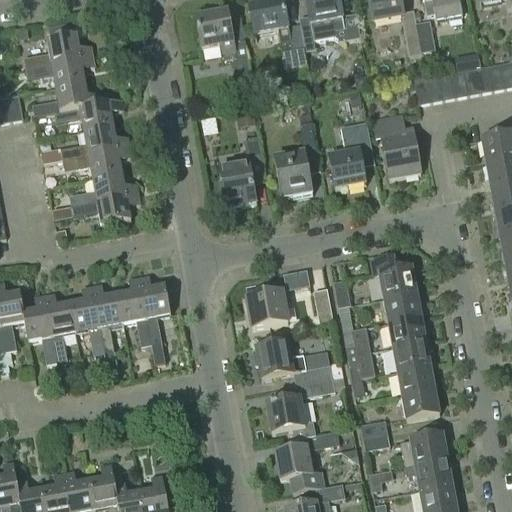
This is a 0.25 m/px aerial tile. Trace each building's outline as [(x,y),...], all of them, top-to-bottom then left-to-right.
[(336,0),(309,0),(304,1),(313,46),(334,42),(337,45),(337,48),(360,43),(355,19),(341,22),(336,0)] [(398,0),(367,0),(372,27),(401,22),(408,61),(421,59),(420,57),(415,29),(412,15),(402,17),(398,0)] [(421,0),(423,7),(430,6),(434,26),(461,21),(457,0),(421,0)] [(511,0),(477,0),(479,9),(504,5),(506,18),(511,16),(511,0)] [(282,5),(249,11),(254,39),(277,35),(284,75),(307,71),(299,29),(287,31),(282,5)] [(226,15),(195,21),(201,54),(220,51),(223,66),(232,64),(236,84),(252,81),(242,30),(230,32),(226,15)] [(429,26),(415,29),(420,57),(434,55),(429,26)] [(48,59),(23,64),(25,75),(92,62),(90,51),(78,54),(73,27),(48,32),(50,45),(46,45),(48,59)] [(92,62),(25,75),(27,85),(52,80),(55,93),(84,87),(82,74),(94,72),(92,62)] [(511,70),(511,66),(499,69),(503,93),(511,91),(511,70)] [(499,69),(487,71),(491,96),(503,93),(499,69)] [(487,71),(475,73),(479,98),(491,96),(487,71)] [(475,73),(462,75),(467,100),(479,98),(475,73)] [(462,75),(450,78),(455,102),(467,100),(462,75)] [(450,78),(438,80),(442,105),(455,102),(450,78)] [(438,80),(425,82),(430,107),(442,105),(438,80)] [(425,82),(413,85),(417,109),(430,107),(425,82)] [(57,106),(32,111),(34,121),(120,105),(100,108),(99,99),(87,101),(84,87),(55,93),(57,106)] [(247,98),(233,100),(236,115),(256,112),(251,87),(246,88),(247,98)] [(359,96),(351,98),(353,109),(361,108),(359,96)] [(17,100),(5,103),(10,127),(22,124),(17,100)] [(5,103),(0,103),(0,128),(10,127),(5,103)] [(120,105),(34,121),(34,122),(53,119),(55,128),(80,124),(83,137),(112,131),(110,118),(122,115),(120,105)] [(304,159),(273,164),(281,205),(312,199),(306,169),(318,166),(311,128),(308,112),(305,112),(306,118),(299,120),(300,129),(298,130),(304,159)] [(402,120),(372,125),(375,141),(380,140),(389,185),(420,179),(412,134),(404,135),(402,120)] [(345,159),(328,163),(334,195),(365,189),(360,159),(372,157),(366,128),(340,133),(345,159)] [(85,150),(60,155),(62,165),(128,152),(127,142),(115,145),(112,131),(83,137),(85,150)] [(511,138),(481,145),(486,169),(511,164),(511,138)] [(247,167),(218,173),(226,214),(256,209),(252,189),(267,186),(258,140),(243,143),(247,167)] [(128,152),(62,165),(64,175),(89,171),(92,184),(121,179),(118,165),(130,163),(128,152)] [(511,164),(486,169),(490,194),(511,189),(511,164)] [(94,197),(69,202),(70,212),(137,200),(135,189),(123,192),(121,179),(92,184),(94,197)] [(511,189),(490,194),(495,218),(511,214),(511,189)] [(70,212),(51,216),(53,226),(98,218),(100,232),(130,227),(127,212),(139,210),(137,200),(70,212)] [(511,214),(495,218),(499,242),(511,239),(511,214)] [(511,239),(499,242),(504,266),(511,264),(511,239)] [(397,262),(364,268),(367,282),(378,280),(382,304),(416,298),(411,273),(399,275),(397,262)] [(148,281),(137,283),(150,350),(160,348),(156,323),(169,320),(164,290),(150,293),(148,281)] [(129,297),(116,299),(121,329),(135,327),(140,352),(150,350),(137,283),(127,285),(129,297)] [(345,285),(332,287),(337,312),(349,310),(345,285)] [(3,288),(0,288),(0,331),(9,379),(8,370),(12,369),(10,356),(15,355),(10,330),(24,327),(22,317),(23,317),(19,297),(5,299),(3,288)] [(90,292),(103,359),(108,384),(118,382),(108,331),(121,329),(116,299),(103,302),(100,290),(90,292)] [(82,306),(69,308),(74,338),(88,335),(93,361),(103,359),(90,292),(80,294),(82,306)] [(326,294),(313,296),(319,332),(332,330),(326,294)] [(286,296),(246,303),(252,334),(287,328),(284,312),(288,311),(286,296)] [(416,298),(382,304),(387,328),(420,322),(416,298)] [(53,299),(43,300),(56,368),(66,366),(61,340),(74,338),(69,308),(55,311),(53,299)] [(23,317),(22,317),(24,327),(27,347),(40,344),(45,370),(56,368),(43,300),(33,302),(35,315),(23,317)] [(348,319),(338,320),(341,337),(351,335),(348,319)] [(420,322),(387,328),(391,352),(424,346),(420,322)] [(0,380),(9,379),(0,331),(0,380)] [(351,335),(341,337),(344,353),(354,352),(351,335)] [(424,346),(391,352),(396,377),(429,370),(424,346)] [(255,355),(251,356),(254,370),(258,369),(261,384),(300,377),(302,389),(343,381),(340,366),(333,367),(329,370),(306,375),(303,360),(290,363),(287,348),(255,354),(255,355)] [(357,367),(347,369),(350,385),(360,383),(357,367)] [(429,370),(396,377),(400,401),(433,395),(429,370)] [(343,381),(302,389),(304,402),(334,397),(334,396),(345,394),(343,381)] [(360,383),(350,385),(353,402),(363,400),(360,383)] [(433,395),(400,401),(405,426),(438,420),(433,395)] [(298,403),(265,409),(270,438),(291,435),(293,444),(314,441),(311,427),(304,429),(298,403)] [(383,426),(359,431),(361,445),(386,440),(383,426)] [(335,437),(310,442),(313,454),(338,450),(335,437)] [(386,440),(361,445),(363,456),(388,452),(386,440)] [(442,440),(399,448),(403,473),(413,471),(446,465),(442,440)] [(305,452),(274,458),(279,486),(289,484),(292,499),(322,493),(319,477),(310,479),(305,452)] [(446,465),(413,471),(417,495),(451,489),(446,465)] [(3,482),(0,482),(0,511),(19,511),(15,487),(16,487),(12,468),(1,470),(3,482)] [(101,484),(88,486),(92,511),(116,511),(113,490),(114,490),(110,470),(99,472),(101,484)] [(73,477),(62,479),(68,511),(92,511),(88,486),(75,489),(73,477)] [(378,478),(368,480),(371,497),(381,494),(378,478)] [(54,493),(40,495),(43,511),(68,511),(62,479),(52,480),(54,493)] [(152,495),(139,498),(141,511),(166,511),(161,481),(150,483),(152,495)] [(16,487),(15,487),(19,511),(43,511),(40,495),(28,497),(25,485),(16,487)] [(123,488),(114,490),(113,490),(116,511),(141,511),(139,498),(126,500),(123,488)] [(454,511),(451,489),(417,495),(420,511),(454,511)] [(320,508),(297,511),(328,511),(328,507),(343,504),(341,490),(317,494),(320,508)]
